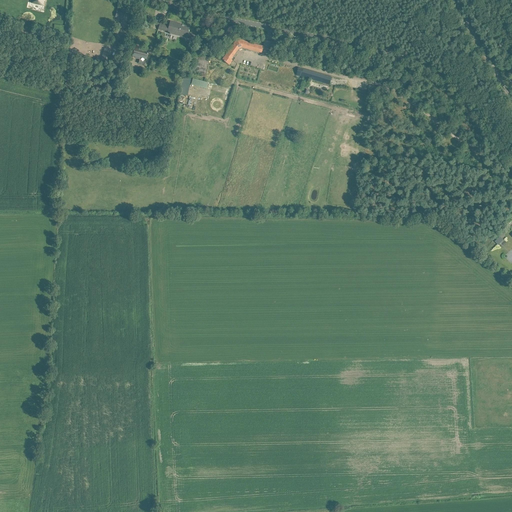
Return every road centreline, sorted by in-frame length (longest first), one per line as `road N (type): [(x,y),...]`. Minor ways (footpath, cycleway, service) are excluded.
road 1 (unclassified): [(511,149),(452,88),(396,53),(157,0)]
road 2 (track): [(68,0),(54,210)]
road 3 (unknown): [(374,78),(467,143),(498,153),(508,145)]
road 4 (unclassified): [(511,107),(450,0)]
